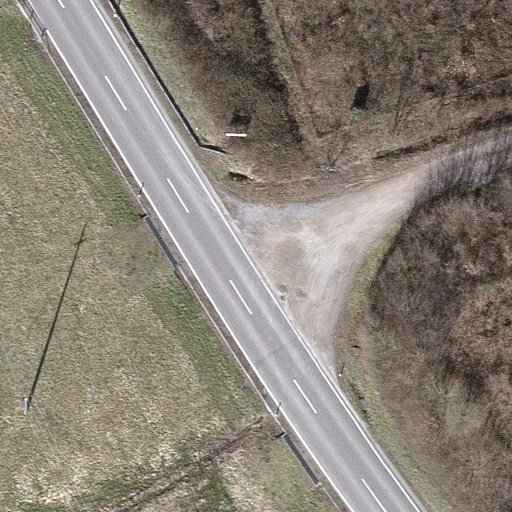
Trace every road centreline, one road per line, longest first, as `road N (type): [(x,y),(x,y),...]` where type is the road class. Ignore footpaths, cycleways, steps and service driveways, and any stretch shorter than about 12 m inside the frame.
road 1 (secondary): [(60,0),(388,511)]
road 2 (track): [(228,272),(511,153)]
